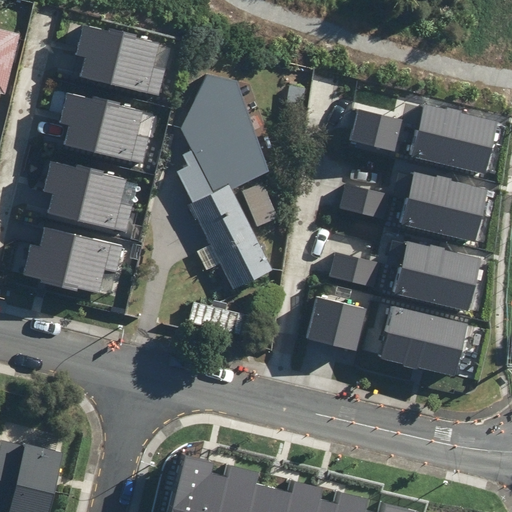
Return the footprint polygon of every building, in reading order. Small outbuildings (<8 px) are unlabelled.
[(168,43),(78,22),(72,50),(82,53),(78,71),(158,89),(168,43)] [(0,90),(10,93),(24,33),(0,28),(0,90)] [(75,68),(51,66),(50,85),(74,86),(75,68)] [(241,75),(208,70),(181,140),(192,162),(179,169),(216,238),(199,247),(211,270),(226,262),(239,285),(275,266),(256,231),(283,216),(261,174),(287,160),(241,75)] [(312,85),(278,83),(275,114),(310,117),(312,85)] [(154,110),(63,89),(56,117),(68,119),(63,137),(143,156),(154,110)] [(422,97),(407,152),(479,172),(494,117),(422,97)] [(359,104),(352,134),(392,143),(398,113),(359,104)] [(145,179),(52,156),(45,185),(59,188),(54,206),(133,226),(145,179)] [(411,161),(395,216),(467,236),(482,181),(411,161)] [(350,176),(344,206),(383,214),(390,184),(350,176)] [(27,240),(21,268),(111,289),(122,243),(42,225),(38,243),(27,240)] [(406,229),(391,285),(463,304),(478,249),(406,229)] [(332,245),(326,275),(365,284),(372,254),(332,245)] [(318,288),(308,331),(350,340),(360,297),(318,288)] [(391,298),(376,353),(448,373),(463,317),(391,298)] [(60,414),(0,398),(0,498),(37,507),(60,414)] [(186,453),(172,511),(409,511),(411,505),(186,453)]
